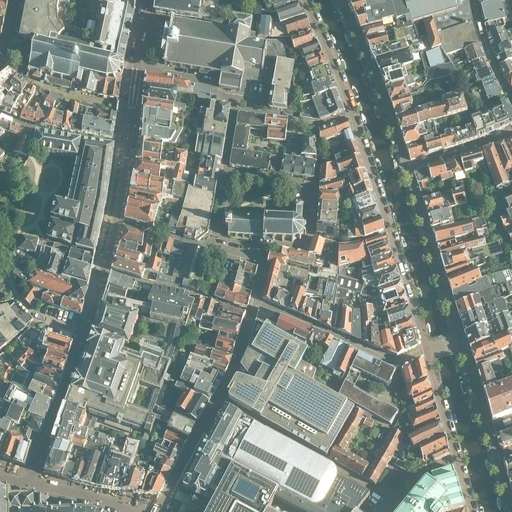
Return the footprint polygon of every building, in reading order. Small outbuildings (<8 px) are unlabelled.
[(21,0),(15,32),(16,33),(20,39),(20,40),(33,42),(34,42),(35,42),(35,40),(89,52),(92,39),(97,40),(98,34),(97,34),(96,33),(95,32),(96,28),(97,27),(98,27),(99,27),(101,20),(97,19),(100,0),(21,0)] [(124,60),(136,0),(100,0),(97,19),(101,20),(99,27),(98,27),(97,27),(96,28),(95,32),(96,33),(97,34),(98,34),(97,40),(92,39),(89,52),(112,57),(124,60)] [(157,0),(155,13),(168,15),(176,17),(176,18),(188,20),(195,21),(195,24),(228,30),(230,21),(216,19),(218,11),(200,8),(201,0),(157,0)] [(256,0),(261,11),(274,13),(282,11),(299,5),(299,4),(297,0),(256,0)] [(362,0),(363,1),(350,4),(355,15),(366,41),(379,37),(386,34),(394,32),(407,28),(413,27),(423,24),(433,21),(437,34),(473,22),(472,17),(469,4),(468,0),(362,0)] [(511,1),(502,2),(500,2),(504,19),(511,16),(511,1)] [(500,2),(479,3),(486,33),(506,27),(505,20),(504,19),(500,2)] [(299,5),(282,11),(274,13),(261,11),(261,17),(273,19),(274,18),(278,18),(280,24),(281,23),(284,23),(286,22),(287,22),(304,16),(299,5)] [(165,63),(164,65),(170,66),(171,66),(180,67),(180,68),(181,68),(181,67),(190,69),(191,70),(191,69),(200,71),(200,73),(211,75),(212,73),(221,74),(221,75),(219,87),(244,91),(246,80),(261,83),(272,85),(273,84),(275,73),(274,73),(276,60),(278,61),(294,64),(294,65),(297,65),(296,61),(292,61),(288,52),(284,41),(267,41),(266,42),(255,40),(255,34),(250,33),(253,18),(231,14),(230,21),(228,30),(195,24),(177,21),(177,22),(175,21),(172,20),(171,24),(172,24),(171,29),(171,30),(167,29),(166,34),(163,54),(166,55),(166,57),(166,61),(165,61),(165,63)] [(310,30),(304,16),(287,22),(288,24),(285,25),(289,38),(308,31),(310,30)] [(273,19),(261,17),(260,25),(258,25),(259,23),(257,23),(256,33),(257,33),(257,38),(271,37),(271,32),(272,28),(272,24),(273,19)] [(423,24),(427,37),(431,50),(441,47),(441,46),(437,34),(433,21),(423,24)] [(271,32),(271,37),(280,38),(282,38),(285,38),(288,38),(289,38),(285,25),(288,24),(287,22),(286,22),(284,23),(281,23),(280,24),(280,25),(278,25),(275,24),(272,24),(272,28),(271,32)] [(473,22),(437,34),(441,46),(441,47),(446,56),(449,55),(463,50),(479,44),(475,30),(473,22)] [(427,37),(423,24),(413,27),(417,39),(427,37)] [(509,26),(506,27),(486,33),(489,41),(507,36),(506,32),(511,29),(511,26),(510,27),(509,26)] [(413,27),(407,28),(411,38),(410,39),(411,41),(417,39),(413,27)] [(394,32),(397,42),(397,43),(410,39),(411,38),(407,28),(394,32)] [(379,37),(366,41),(371,51),(397,42),(394,32),(386,34),(379,37)] [(291,39),(292,44),(287,46),(286,41),(284,41),(288,52),(294,50),(298,49),(316,43),(314,38),(311,33),(309,34),(309,33),(291,39)] [(507,36),(489,41),(489,42),(492,49),(510,43),(511,42),(511,37),(508,39),(507,36)] [(397,42),(371,51),(374,59),(407,50),(411,41),(410,39),(397,43),(397,42)] [(26,70),(28,71),(27,73),(28,73),(28,76),(29,76),(40,80),(40,82),(49,84),(71,89),(72,83),(81,85),(80,91),(94,94),(108,97),(118,99),(122,75),(122,74),(122,73),(123,69),(123,68),(124,66),(123,66),(121,66),(118,61),(112,57),(89,52),(35,40),(34,43),(30,60),(27,60),(27,62),(30,62),(28,69),(26,69),(26,70)] [(511,42),(510,43),(492,49),(495,57),(511,50),(511,47),(511,46),(511,42)] [(316,43),(298,49),(301,55),(295,57),(296,59),(301,58),(302,59),(304,59),(321,52),(316,43)] [(460,59),(482,52),(479,44),(463,50),(465,54),(459,56),(460,59)] [(420,54),(422,62),(425,73),(432,71),(435,81),(457,74),(454,69),(450,63),(448,59),(446,56),(441,47),(431,50),(420,54)] [(407,50),(374,59),(380,74),(404,67),(413,64),(409,50),(407,50)] [(511,50),(495,57),(499,65),(499,66),(510,61),(511,60),(511,50)] [(321,52),(304,59),(302,59),(301,58),(296,59),(296,61),(297,65),(306,63),(310,73),(327,67),(327,66),(327,67),(321,52)] [(485,59),(482,52),(460,59),(452,62),(450,63),(454,69),(459,67),(457,64),(467,61),(468,64),(470,64),(485,59)] [(485,59),(470,64),(472,69),(457,74),(458,78),(474,73),(489,68),(485,59)] [(272,88),(272,89),(272,90),(271,94),(270,100),(269,108),(270,110),(287,112),(287,98),(283,97),(284,92),(289,93),(294,65),(294,64),(278,61),(276,60),(274,73),(275,73),(273,84),(272,85),(273,85),(272,88)] [(511,65),(510,61),(499,66),(505,77),(511,73),(511,65)] [(404,67),(380,74),(386,88),(405,83),(404,80),(416,76),(423,74),(425,73),(422,62),(413,64),(415,71),(406,74),(404,67)] [(305,88),(308,87),(331,78),(327,67),(310,73),(301,76),(305,88)] [(7,68),(0,73),(0,85),(2,88),(7,84),(16,76),(7,68)] [(489,68),(474,73),(458,78),(460,83),(475,78),(477,83),(479,83),(493,77),(489,68)] [(416,76),(404,80),(405,83),(386,88),(391,102),(410,97),(425,92),(423,88),(427,83),(435,81),(432,71),(423,74),(426,82),(422,86),(419,87),(416,76)] [(145,85),(178,89),(178,90),(189,92),(190,86),(190,84),(181,80),(170,78),(154,76),(146,75),(146,76),(146,78),(145,78),(145,79),(146,79),(145,85)] [(16,76),(7,84),(12,89),(14,90),(21,95),(23,91),(27,85),(24,82),(16,76)] [(493,77),(479,83),(481,87),(466,92),(468,97),(482,92),(498,87),(493,77)] [(336,90),(331,78),(308,87),(311,96),(300,98),(300,103),(310,101),(312,100),(312,99),(315,97),(315,98),(336,90)] [(7,84),(2,88),(5,92),(9,96),(10,93),(11,94),(14,90),(12,89),(7,84)] [(145,85),(143,101),(174,105),(175,106),(181,107),(183,95),(193,96),(194,87),(190,86),(189,92),(178,90),(178,89),(145,85)] [(30,86),(27,93),(27,94),(32,97),(36,89),(30,86)] [(194,87),(193,96),(198,97),(197,98),(199,100),(208,102),(208,101),(210,102),(212,94),(200,88),(194,87)] [(498,87),(482,92),(468,97),(469,101),(484,96),(486,101),(503,95),(498,87)] [(312,99),(312,100),(319,120),(344,112),(336,90),(315,98),(315,97),(312,99)] [(60,104),(63,98),(51,92),(48,98),(54,101),(60,104)] [(6,100),(0,109),(0,111),(10,116),(20,99),(11,94),(10,93),(9,96),(6,100)] [(20,99),(10,116),(20,119),(26,108),(32,97),(27,94),(24,101),(20,99)] [(441,98),(442,103),(447,118),(460,114),(467,112),(463,97),(454,100),(452,94),(441,98)] [(410,97),(391,102),(394,111),(411,107),(412,107),(410,97)] [(54,101),(48,98),(45,104),(47,106),(49,107),(54,108),(56,102),(54,101)] [(142,110),(142,111),(173,115),(173,110),(185,112),(186,107),(174,105),(143,101),(143,102),(144,102),(143,110),(142,110)] [(504,101),(500,103),(501,105),(510,126),(511,124),(511,112),(507,103),(505,103),(504,101)] [(26,108),(20,119),(33,123),(37,112),(38,109),(39,109),(39,106),(37,105),(33,103),(30,102),(26,108)] [(200,109),(200,115),(204,115),(203,122),(213,124),(214,123),(227,125),(230,106),(209,103),(209,105),(208,110),(200,109)] [(414,112),(412,113),(396,118),(401,132),(418,126),(433,122),(438,121),(447,119),(447,118),(442,103),(414,111),(414,112)] [(501,106),(489,111),(499,131),(510,126),(501,105),(500,103),(501,106)] [(64,115),(62,130),(70,131),(73,116),(77,117),(79,106),(73,105),(71,113),(69,113),(69,115),(63,114),(63,115),(64,115)] [(37,112),(33,123),(41,126),(49,110),(50,109),(48,108),(49,107),(47,106),(45,111),(38,109),(37,112)] [(411,107),(394,111),(395,112),(396,117),(396,118),(412,113),(411,107)] [(73,116),(70,131),(82,133),(84,119),(87,109),(82,108),(79,118),(73,116)] [(87,109),(84,119),(115,126),(116,115),(98,111),(97,110),(87,109)] [(49,110),(41,126),(42,127),(42,126),(52,128),(56,114),(57,114),(49,110)] [(141,128),(141,129),(170,132),(180,133),(181,131),(183,117),(173,115),(142,111),(142,112),(141,120),(141,121),(141,128)] [(489,111),(479,115),(488,135),(499,131),(489,111)] [(471,119),(470,116),(470,114),(468,115),(467,112),(460,114),(465,129),(470,127),(467,121),(471,119)] [(238,113),(236,127),(247,129),(248,115),(238,113)] [(470,116),(471,119),(474,126),(475,126),(479,139),(488,135),(479,115),(479,113),(470,116)] [(56,114),(52,128),(58,129),(59,130),(59,129),(61,130),(62,130),(64,115),(63,115),(57,114),(56,114)] [(248,115),(247,129),(250,130),(257,131),(258,116),(248,115)] [(258,116),(257,131),(264,132),(264,129),(264,127),(268,127),(269,117),(265,117),(258,116)] [(269,117),(268,127),(286,129),(287,123),(290,124),(290,120),(269,117)] [(84,119),(82,133),(113,139),(115,126),(84,119)] [(347,119),(333,123),(338,135),(343,134),(351,130),(347,119)] [(479,139),(475,126),(474,126),(471,119),(467,121),(470,127),(465,129),(459,130),(458,131),(462,144),(479,139)] [(0,122),(0,130),(5,132),(9,134),(12,124),(2,120),(0,122)] [(418,126),(401,132),(406,145),(408,145),(423,140),(433,138),(437,137),(436,131),(440,130),(438,121),(433,122),(418,126)] [(197,131),(196,136),(224,140),(227,125),(214,123),(213,124),(203,122),(202,131),(197,131)] [(319,129),(320,141),(327,140),(338,135),(333,123),(319,129)] [(12,124),(9,134),(20,138),(21,138),(24,128),(12,124)] [(236,127),(234,138),(251,141),(252,137),(249,137),(250,130),(247,129),(236,127)] [(24,128),(21,138),(34,142),(36,133),(24,128)] [(139,141),(163,144),(168,144),(179,146),(180,133),(170,132),(141,129),(139,141)] [(351,130),(343,134),(347,146),(355,143),(351,130)] [(458,131),(450,133),(451,137),(450,137),(453,147),(462,144),(458,131)] [(445,138),(439,140),(443,150),(453,147),(450,137),(451,137),(450,133),(449,132),(444,134),(445,138)] [(286,135),(268,133),(267,139),(267,140),(283,141),(285,141),(286,135)] [(37,134),(36,136),(34,151),(77,158),(78,159),(82,141),(80,141),(67,139),(66,139),(51,136),(50,136),(38,134),(37,134)] [(224,140),(196,136),(195,146),(223,150),(224,140)] [(21,138),(20,138),(14,152),(29,158),(34,142),(21,138)] [(234,138),(232,150),(246,153),(248,143),(251,143),(251,141),(234,138)] [(301,156),(303,138),(290,138),(287,157),(301,159),(301,156)] [(314,139),(303,138),(301,156),(315,157),(314,139)] [(434,142),(433,138),(423,140),(427,155),(443,150),(439,140),(434,142)] [(408,145),(406,145),(410,160),(427,155),(423,140),(408,145)] [(66,204),(65,205),(81,209),(80,211),(86,212),(82,230),(80,229),(79,236),(76,248),(85,250),(87,251),(94,253),(95,253),(97,246),(101,227),(107,198),(109,186),(110,174),(111,170),(114,146),(82,141),(78,159),(77,158),(67,204),(66,204)] [(163,144),(139,141),(137,160),(160,164),(174,166),(175,155),(161,153),(163,144)] [(511,160),(504,142),(494,146),(504,173),(511,169),(511,160)] [(334,158),(336,162),(337,164),(348,160),(360,156),(355,143),(347,146),(346,146),(348,152),(334,158)] [(223,150),(195,146),(194,155),(201,156),(221,160),(223,150)] [(482,151),(483,153),(482,153),(495,187),(508,182),(504,173),(494,146),(482,151)] [(246,153),(232,150),(230,166),(237,168),(237,167),(244,168),(246,153)] [(479,151),(460,158),(464,173),(475,170),(473,165),(483,162),(479,151)] [(176,152),(175,155),(174,166),(176,166),(176,168),(185,169),(187,153),(176,152)] [(246,153),(244,168),(256,170),(258,155),(246,153)] [(258,155),(256,170),(268,171),(268,172),(271,157),(258,155)] [(221,161),(201,156),(200,166),(219,169),(221,161)] [(348,160),(337,164),(336,164),(339,172),(340,173),(347,171),(348,176),(364,171),(360,156),(348,160)] [(268,172),(280,174),(283,159),(271,157),(268,172)] [(39,158),(23,223),(35,227),(46,186),(58,190),(64,165),(39,158)] [(283,158),(283,159),(280,174),(291,176),(294,159),(291,158),(290,159),(283,158)] [(447,161),(448,162),(448,163),(451,173),(451,176),(452,176),(453,179),(454,182),(466,178),(464,173),(460,158),(447,161)] [(294,159),(291,176),(303,178),(306,161),(294,159)] [(160,164),(137,160),(135,176),(159,180),(160,169),(166,170),(166,169),(175,170),(176,168),(176,166),(174,166),(160,164)] [(306,161),(303,178),(313,180),(316,163),(315,162),(306,161)] [(320,167),(320,176),(319,184),(336,179),(335,173),(339,172),(336,164),(337,164),(336,162),(332,164),(320,167)] [(442,163),(427,167),(430,180),(440,178),(441,182),(453,179),(452,176),(451,176),(451,173),(446,175),(443,165),(442,163)] [(219,169),(200,166),(198,176),(207,177),(206,181),(215,183),(215,182),(217,182),(219,169)] [(416,171),(414,173),(418,184),(420,183),(420,184),(430,180),(427,167),(416,170),(416,171)] [(0,175),(0,180),(12,190),(22,170),(19,168),(11,184),(0,175)] [(176,168),(175,170),(173,182),(174,182),(182,183),(184,171),(185,169),(176,168)] [(348,176),(348,177),(349,177),(352,185),(353,189),(354,188),(357,187),(369,184),(364,171),(348,176)] [(135,176),(132,191),(136,191),(149,193),(171,198),(179,200),(185,201),(188,187),(189,185),(182,183),(174,182),(174,183),(165,181),(159,180),(135,176)] [(215,183),(206,181),(195,178),(193,189),(202,193),(215,196),(217,182),(215,182),(215,183)] [(319,185),(319,194),(327,193),(336,190),(346,187),(342,179),(324,184),(319,185)] [(359,191),(355,192),(354,192),(357,199),(372,194),(369,184),(357,187),(359,191)] [(352,185),(346,187),(351,201),(355,200),(357,199),(354,192),(355,192),(354,188),(353,189),(352,185)] [(193,189),(188,187),(185,201),(180,218),(178,224),(178,226),(186,229),(186,230),(197,232),(200,232),(201,229),(208,232),(211,217),(215,196),(214,196),(215,196),(202,193),(193,189)] [(433,197),(423,201),(428,214),(443,210),(447,209),(450,208),(456,207),(461,206),(466,204),(467,204),(462,188),(451,191),(451,192),(439,196),(433,197)] [(496,188),(491,190),(495,201),(500,200),(496,188)] [(428,190),(421,193),(423,199),(422,199),(423,200),(423,201),(433,197),(431,191),(428,190)] [(132,191),(130,200),(159,207),(160,207),(160,206),(161,206),(162,200),(165,200),(165,202),(177,204),(179,200),(171,198),(149,193),(136,191),(132,191)] [(327,193),(319,194),(319,203),(338,205),(340,205),(337,199),(336,194),(335,193),(330,194),(327,193)] [(372,194),(357,199),(355,200),(351,201),(344,203),(345,208),(354,205),(356,212),(359,212),(359,213),(376,207),(372,194)] [(511,196),(502,201),(504,205),(506,213),(511,210),(511,196)] [(159,207),(130,200),(128,208),(156,217),(156,216),(159,207)] [(225,226),(225,228),(227,228),(227,229),(228,229),(228,234),(227,234),(227,235),(228,235),(228,236),(229,236),(229,235),(235,236),(235,237),(236,237),(236,236),(242,236),(242,238),(243,238),(243,236),(249,237),(249,238),(250,238),(250,237),(256,238),(256,239),(257,239),(257,238),(258,238),(258,245),(263,245),(270,246),(270,245),(273,245),(273,241),(274,241),(274,239),(281,240),(282,242),(283,242),(283,240),(291,240),(291,242),(293,242),(293,240),(298,239),(299,240),(301,239),(300,238),(303,234),(305,235),(306,233),(304,232),(304,227),(306,226),(306,225),(305,225),(304,221),(302,218),(302,206),(304,204),(303,203),(301,204),(291,204),(290,202),(289,204),(290,205),(290,217),(285,216),(285,214),(283,214),(283,216),(275,216),(275,214),(274,214),(274,216),(266,215),(266,213),(264,213),(264,216),(258,216),(258,215),(257,214),(257,216),(251,215),(251,214),(250,214),(250,215),(244,215),(244,214),(243,214),(243,215),(237,214),(237,213),(236,213),(236,214),(230,214),(230,213),(229,213),(229,214),(228,214),(227,215),(229,215),(228,220),(227,220),(227,221),(225,221),(225,223),(226,223),(226,226),(225,226)] [(56,203),(52,219),(77,226),(80,211),(81,209),(65,205),(56,203)] [(319,203),(318,213),(337,215),(338,205),(319,203)] [(466,204),(461,206),(465,223),(470,222),(466,204)] [(359,212),(356,213),(357,213),(353,215),(356,225),(360,223),(360,226),(361,225),(380,219),(376,207),(359,213),(359,212)] [(128,208),(125,220),(152,228),(153,226),(156,217),(128,208)] [(450,208),(428,215),(433,230),(435,230),(454,225),(450,208)] [(172,215),(167,232),(175,235),(176,232),(177,230),(176,230),(177,226),(178,227),(178,226),(178,224),(180,218),(182,210),(178,209),(176,216),(172,215)] [(511,210),(506,213),(508,216),(500,219),(504,228),(511,225),(511,210)] [(77,226),(52,219),(48,238),(52,239),(52,240),(57,241),(57,240),(63,241),(71,246),(71,245),(74,235),(79,236),(80,229),(82,230),(86,212),(80,211),(77,226)] [(318,213),(317,224),(336,226),(337,215),(318,213)] [(361,225),(364,238),(384,231),(380,219),(361,225)] [(435,231),(433,231),(437,244),(454,239),(471,235),(474,234),(474,233),(471,221),(470,222),(465,223),(454,225),(435,230),(435,231)] [(356,225),(353,225),(356,239),(364,238),(361,225),(360,226),(360,223),(357,225),(356,225)] [(336,226),(317,224),(316,233),(326,234),(326,237),(338,238),(339,226),(336,226)] [(347,225),(347,235),(348,239),(356,239),(353,225),(347,225)] [(177,230),(176,232),(177,232),(183,233),(183,234),(185,234),(186,230),(186,229),(178,226),(178,227),(177,226),(176,230),(177,230)] [(122,238),(121,243),(138,248),(142,249),(144,233),(124,228),(122,234),(121,238),(122,238)] [(185,234),(184,237),(197,241),(208,233),(208,232),(201,229),(200,232),(197,232),(186,230),(185,234)] [(456,246),(439,252),(441,258),(466,251),(485,246),(481,231),(474,233),(474,234),(471,235),(473,240),(463,243),(456,246)] [(144,233),(142,249),(141,255),(150,258),(153,237),(153,235),(144,233)] [(22,235),(19,249),(26,251),(26,252),(28,252),(35,253),(39,239),(22,235)] [(385,235),(364,242),(367,251),(388,244),(385,235)] [(157,253),(161,255),(166,239),(162,237),(161,239),(157,253)] [(313,238),(309,253),(315,255),(321,256),(322,250),(325,240),(313,238)] [(166,239),(161,255),(162,255),(170,257),(172,250),(171,250),(174,241),(166,239)] [(454,239),(437,244),(439,252),(456,246),(454,239)] [(511,244),(509,239),(498,243),(502,255),(489,258),(491,267),(509,262),(508,254),(511,252),(511,244)] [(337,244),(325,240),(322,250),(329,251),(328,264),(330,264),(329,270),(318,268),(317,275),(311,274),(311,277),(319,278),(329,281),(330,278),(336,279),(337,276),(338,268),(339,248),(339,246),(337,246),(337,244)] [(171,250),(172,250),(182,253),(186,254),(188,246),(174,241),(171,250)] [(338,268),(339,267),(343,266),(369,260),(367,251),(364,242),(352,245),(339,246),(339,248),(338,268)] [(44,253),(43,256),(49,257),(50,257),(51,258),(52,258),(52,257),(54,258),(55,258),(56,258),(58,259),(61,260),(62,260),(63,258),(65,254),(66,251),(67,248),(65,247),(60,245),(54,243),(53,248),(52,250),(48,249),(45,248),(44,253)] [(121,243),(119,250),(136,255),(138,248),(121,243)] [(466,251),(441,258),(445,270),(470,263),(483,258),(489,257),(489,258),(502,255),(498,243),(486,247),(486,246),(485,246),(466,251)] [(367,251),(369,260),(370,263),(391,255),(388,244),(367,251)] [(172,278),(179,279),(184,281),(187,281),(193,283),(194,279),(200,282),(208,252),(188,246),(186,254),(185,258),(181,258),(178,257),(172,278)] [(276,250),(275,255),(288,258),(288,256),(289,249),(276,250)] [(288,259),(287,261),(307,266),(307,265),(312,266),(315,255),(309,253),(289,249),(288,256),(288,258),(288,259)] [(73,250),(68,262),(76,264),(80,265),(81,266),(92,269),(92,267),(93,262),(95,256),(94,256),(83,253),(76,251),(73,250)] [(141,256),(136,255),(119,250),(119,251),(118,251),(119,252),(117,259),(116,259),(128,262),(138,265),(141,256)] [(156,280),(156,282),(171,285),(182,287),(184,281),(179,279),(172,278),(178,257),(181,258),(182,253),(172,250),(170,257),(167,264),(162,263),(158,275),(156,280)] [(267,263),(271,264),(276,266),(276,264),(286,266),(287,261),(288,259),(288,258),(275,255),(270,254),(267,263)] [(38,262),(35,269),(42,272),(49,274),(54,276),(53,276),(54,276),(55,277),(56,273),(57,270),(59,266),(61,260),(58,259),(56,258),(55,258),(54,258),(52,257),(52,258),(51,258),(50,257),(49,257),(43,256),(42,256),(40,255),(40,256),(40,257),(39,257),(38,262)] [(391,255),(370,263),(362,265),(363,269),(360,270),(362,278),(375,276),(396,269),(391,255)] [(470,263),(445,270),(447,279),(476,268),(486,265),(483,258),(470,263)] [(128,262),(116,259),(116,260),(113,270),(142,279),(145,271),(146,268),(137,266),(138,265),(128,262)] [(145,271),(158,275),(162,263),(162,262),(150,259),(147,268),(146,268),(145,271)] [(232,273),(229,285),(240,288),(244,273),(253,276),(253,275),(256,276),(257,267),(236,261),(232,273)] [(68,262),(62,279),(66,280),(69,281),(70,280),(76,282),(84,285),(88,286),(89,281),(92,269),(81,266),(80,265),(76,264),(68,262)] [(271,264),(268,276),(278,279),(281,267),(285,268),(286,266),(276,264),(276,266),(271,264)] [(311,277),(311,274),(309,273),(309,272),(286,266),(286,267),(289,269),(287,274),(292,275),(292,277),(309,283),(311,277)] [(289,269),(286,267),(285,268),(281,267),(278,279),(282,280),(285,273),(287,274),(289,269)] [(476,268),(447,279),(452,293),(468,286),(475,283),(481,281),(481,280),(476,268)] [(16,270),(13,275),(21,280),(27,283),(40,288),(39,289),(38,292),(45,295),(46,293),(52,295),(53,295),(64,299),(69,301),(79,304),(80,304),(81,302),(70,298),(76,282),(70,280),(69,281),(66,280),(62,279),(55,277),(54,276),(53,276),(54,276),(49,274),(42,272),(35,269),(33,269),(30,277),(23,274),(16,270)] [(396,269),(375,276),(362,278),(353,280),(363,283),(364,287),(377,289),(400,282),(396,269)] [(494,274),(486,278),(492,289),(498,286),(506,284),(506,283),(511,280),(511,269),(502,272),(494,274)] [(215,295),(214,297),(236,305),(238,305),(238,306),(240,306),(247,307),(250,295),(240,292),(241,288),(240,288),(229,285),(232,274),(224,272),(221,283),(219,282),(215,295)] [(112,274),(108,285),(118,288),(128,291),(132,293),(139,295),(141,295),(150,298),(152,287),(136,283),(135,282),(128,280),(112,274)] [(268,276),(263,297),(264,299),(271,302),(275,289),(277,290),(278,287),(276,287),(278,279),(268,276)] [(372,303),(404,293),(400,282),(377,289),(364,287),(363,283),(353,280),(344,278),(337,276),(335,288),(337,288),(335,299),(352,302),(353,292),(361,294),(364,296),(370,297),(372,303)] [(306,291),(306,292),(305,296),(310,297),(316,298),(321,299),(320,306),(321,306),(319,313),(333,315),(333,309),(334,309),(335,299),(337,288),(335,288),(336,282),(329,281),(319,278),(316,293),(306,291)] [(468,286),(452,293),(456,304),(458,304),(478,296),(481,294),(492,289),(486,278),(481,280),(481,281),(475,283),(478,290),(471,293),(468,286)] [(184,281),(182,287),(198,292),(200,282),(194,279),(193,283),(187,281),(184,281)] [(282,280),(278,279),(276,287),(278,287),(286,290),(288,282),(282,280)] [(76,282),(70,298),(81,302),(82,300),(84,301),(88,286),(84,285),(76,282)] [(296,289),(289,309),(298,314),(304,299),(305,296),(306,292),(306,291),(309,285),(304,283),(302,291),(296,289)] [(108,285),(105,295),(125,301),(126,298),(128,293),(128,291),(118,288),(108,285)] [(25,296),(23,298),(24,300),(29,304),(38,292),(39,289),(32,286),(25,296)] [(150,298),(148,305),(153,306),(151,312),(151,313),(150,316),(150,319),(176,325),(181,326),(186,328),(186,327),(186,326),(190,315),(191,312),(194,302),(188,300),(189,297),(189,296),(152,287),(150,298)] [(285,292),(280,306),(289,309),(296,289),(292,287),(290,293),(285,292)] [(478,296),(458,304),(456,305),(459,315),(481,306),(479,301),(483,299),(485,304),(500,299),(496,288),(481,294),(478,296)] [(275,289),(271,302),(280,306),(285,292),(277,290),(275,289)] [(38,292),(29,304),(36,310),(40,303),(41,301),(45,295),(38,292)] [(45,295),(41,301),(53,306),(61,309),(81,315),(83,305),(80,304),(79,304),(69,301),(64,299),(53,295),(52,295),(46,293),(45,295)] [(408,305),(404,293),(372,303),(373,306),(375,315),(383,313),(408,305)] [(105,295),(103,304),(113,307),(137,314),(138,309),(151,313),(151,312),(153,306),(148,305),(148,307),(136,304),(128,301),(125,301),(105,295)] [(136,304),(148,307),(148,305),(150,298),(141,295),(139,295),(136,304)] [(190,315),(186,326),(194,328),(194,325),(196,321),(200,322),(200,323),(203,316),(207,301),(196,297),(196,299),(195,299),(194,302),(191,312),(190,315)] [(310,297),(309,301),(304,316),(311,320),(316,298),(310,297)] [(316,298),(311,320),(317,322),(319,313),(321,306),(320,306),(321,299),(316,298)] [(503,298),(485,304),(490,319),(499,315),(508,312),(503,298)] [(304,316),(309,301),(304,299),(298,314),(304,316)] [(333,315),(331,329),(338,331),(341,310),(338,310),(339,300),(335,299),(334,309),(333,309),(333,315)] [(207,301),(203,316),(208,318),(211,318),(212,315),(214,308),(215,304),(215,303),(207,301)] [(341,310),(338,331),(350,336),(352,315),(352,312),(352,302),(343,301),(341,310)] [(0,350),(8,344),(21,333),(15,325),(20,321),(17,318),(10,308),(8,304),(0,306),(0,350)] [(14,304),(10,308),(17,318),(20,321),(26,327),(33,320),(28,315),(29,314),(20,304),(19,305),(18,304),(16,306),(14,304)] [(97,323),(94,332),(95,332),(95,333),(98,334),(98,335),(110,339),(125,344),(124,345),(129,346),(130,344),(129,344),(139,313),(138,313),(138,314),(137,314),(113,307),(103,304),(99,314),(96,323),(97,323)] [(212,315),(211,318),(241,326),(245,312),(230,308),(220,304),(220,305),(215,304),(214,308),(219,309),(217,316),(212,315)] [(373,306),(360,307),(360,315),(361,341),(371,346),(371,319),(375,318),(373,306)] [(486,320),(481,306),(459,315),(465,333),(479,327),(478,323),(486,320)] [(386,314),(376,317),(376,318),(377,327),(389,325),(390,326),(394,324),(412,319),(408,307),(406,308),(406,307),(386,314)] [(281,316),(260,308),(256,320),(276,329),(281,316)] [(317,322),(324,325),(326,326),(331,329),(333,315),(319,313),(317,322)] [(465,333),(470,348),(511,330),(511,323),(508,314),(505,315),(506,316),(500,318),(499,315),(478,324),(479,327),(465,333)] [(352,315),(350,336),(361,341),(360,315),(352,315)] [(200,322),(198,329),(211,332),(212,331),(216,332),(219,333),(238,337),(241,326),(211,318),(208,318),(203,316),(200,323),(200,322)] [(301,325),(281,316),(276,329),(308,344),(314,331),(301,325)] [(371,319),(371,346),(381,350),(377,327),(376,318),(375,318),(371,319)] [(412,319),(394,324),(396,330),(391,331),(393,338),(397,337),(405,335),(405,334),(416,331),(412,319)] [(309,352),(256,320),(240,367),(227,394),(230,395),(228,398),(228,401),(231,403),(326,456),(354,408),(313,385),(317,373),(310,369),(302,364),(309,352)] [(20,321),(15,325),(21,333),(27,327),(26,327),(20,321)] [(173,341),(166,360),(170,361),(177,343),(181,326),(176,325),(173,341)] [(377,327),(381,350),(397,356),(393,342),(391,331),(390,326),(389,325),(377,327)] [(511,330),(470,348),(475,363),(501,352),(509,348),(511,355),(511,330)] [(326,336),(314,331),(308,344),(315,348),(318,344),(321,346),(326,336)] [(402,339),(406,352),(417,347),(419,343),(416,331),(405,334),(405,335),(406,338),(402,339)] [(73,392),(67,406),(79,412),(85,414),(86,410),(90,411),(89,413),(93,415),(98,417),(106,419),(117,423),(117,424),(119,425),(121,425),(122,425),(132,429),(141,432),(143,427),(146,428),(149,419),(125,410),(126,406),(131,407),(131,406),(139,383),(144,370),(157,374),(162,359),(164,354),(142,346),(138,355),(122,350),(124,345),(125,344),(110,339),(98,335),(98,334),(95,333),(95,332),(94,332),(94,333),(93,333),(88,346),(89,346),(78,377),(73,392)] [(200,341),(199,344),(215,349),(215,350),(230,354),(232,354),(235,344),(235,342),(236,337),(238,337),(219,333),(218,338),(216,344),(207,341),(206,342),(200,341)] [(65,364),(68,355),(72,343),(51,336),(41,334),(36,347),(48,351),(49,349),(46,357),(65,364)] [(321,346),(328,349),(329,350),(334,340),(326,336),(321,346)] [(402,339),(393,342),(397,356),(406,352),(402,339)] [(319,365),(334,372),(335,370),(346,346),(345,346),(334,340),(329,350),(328,349),(326,354),(325,354),(319,365)] [(210,361),(213,362),(228,367),(231,357),(230,356),(230,355),(213,351),(197,346),(194,356),(210,361)] [(346,346),(335,370),(334,372),(333,374),(339,377),(338,379),(341,381),(344,374),(354,353),(355,351),(345,346),(346,346)] [(15,361),(21,368),(27,361),(30,362),(33,364),(42,367),(60,374),(62,374),(65,364),(46,357),(44,363),(35,360),(36,355),(28,349),(15,361)] [(497,354),(475,363),(477,369),(499,361),(504,359),(501,352),(497,354)] [(359,353),(348,375),(357,380),(361,373),(370,377),(377,362),(359,353)] [(220,384),(225,373),(211,368),(213,362),(210,361),(194,356),(190,355),(185,369),(186,370),(220,384)] [(144,370),(139,383),(156,389),(160,391),(164,381),(166,376),(171,362),(170,361),(166,360),(162,359),(157,374),(144,370)] [(423,360),(411,366),(417,383),(428,378),(423,360)] [(25,371),(30,362),(27,361),(21,368),(25,371)] [(499,361),(477,369),(484,391),(504,384),(500,374),(503,372),(499,361)] [(228,367),(213,362),(211,368),(225,373),(228,367)] [(377,362),(370,377),(386,385),(385,386),(388,388),(390,384),(389,383),(397,369),(382,364),(377,362)] [(411,366),(400,369),(405,389),(407,388),(417,383),(411,366)] [(42,367),(38,376),(60,384),(62,374),(60,374),(42,368),(42,367)] [(209,402),(220,384),(186,370),(181,385),(194,390),(193,395),(209,402)] [(36,375),(32,383),(57,393),(60,384),(38,376),(36,375)] [(348,375),(338,395),(347,400),(354,387),(357,380),(348,375)] [(428,378),(417,383),(407,388),(410,399),(411,398),(412,399),(431,391),(428,378)] [(23,390),(29,392),(43,399),(51,402),(53,403),(57,393),(32,383),(27,381),(23,390)] [(511,381),(504,384),(484,391),(492,422),(493,422),(493,421),(511,413),(511,381)] [(175,388),(184,392),(185,392),(186,392),(193,395),(194,390),(181,385),(177,383),(175,388)] [(4,403),(5,404),(12,407),(20,411),(21,410),(24,413),(24,414),(29,415),(31,409),(36,412),(43,399),(29,392),(23,390),(13,386),(4,403)] [(354,387),(347,400),(357,406),(356,409),(357,409),(365,393),(354,387)] [(156,389),(147,412),(152,413),(160,391),(156,389)] [(412,399),(414,405),(415,406),(433,398),(431,391),(420,396),(412,399)] [(203,411),(209,402),(193,395),(186,392),(175,412),(185,416),(197,422),(203,411)] [(365,393),(357,409),(368,415),(375,399),(365,393)] [(408,407),(410,413),(412,415),(416,413),(417,416),(436,406),(433,398),(415,406),(414,405),(413,405),(408,407)] [(31,409),(29,415),(31,417),(42,421),(44,422),(51,402),(43,399),(36,412),(31,409)] [(375,399),(368,415),(379,420),(386,405),(375,399)] [(386,405),(379,420),(390,425),(397,412),(386,405)] [(61,423),(61,424),(80,429),(80,430),(81,430),(87,414),(85,414),(79,412),(67,406),(66,406),(66,408),(65,409),(63,418),(62,418),(60,423),(61,423)] [(126,406),(125,410),(149,419),(149,418),(151,418),(152,415),(153,414),(152,413),(147,412),(131,406),(131,407),(126,406)] [(439,420),(436,406),(417,416),(416,413),(412,415),(410,413),(407,414),(414,431),(439,420)] [(6,439),(0,454),(0,457),(14,463),(20,445),(21,445),(22,440),(23,439),(25,433),(26,430),(32,432),(40,435),(44,422),(42,421),(31,417),(29,415),(24,414),(24,413),(21,410),(20,411),(12,407),(6,421),(12,424),(6,439)] [(189,511),(188,511),(254,511),(264,493),(298,511),(356,511),(372,492),(330,467),(319,461),(273,436),(272,436),(242,418),(225,407),(221,416),(220,416),(206,443),(196,461),(187,479),(184,481),(182,484),(184,488),(187,490),(190,489),(197,493),(195,496),(189,511)] [(347,425),(348,425),(355,430),(360,421),(360,420),(364,413),(356,409),(352,416),(352,417),(347,425)] [(493,422),(492,422),(496,435),(511,429),(511,428),(511,413),(493,421),(493,422)] [(92,432),(98,417),(93,415),(88,431),(92,432)] [(152,415),(151,418),(155,420),(169,425),(170,421),(152,415)] [(167,430),(172,432),(187,439),(195,425),(192,424),(180,418),(180,417),(179,418),(173,415),(170,421),(169,425),(167,430)] [(144,433),(145,433),(150,435),(153,426),(153,425),(154,425),(155,420),(151,418),(149,418),(149,419),(146,428),(144,433)] [(117,423),(106,419),(104,424),(131,434),(132,429),(122,425),(121,425),(119,425),(117,424),(117,423)] [(369,428),(372,422),(366,419),(363,424),(369,428)] [(0,422),(0,454),(6,439),(12,424),(6,421),(4,420),(3,424),(0,422)] [(407,437),(408,438),(411,445),(404,449),(409,454),(415,450),(418,448),(427,443),(443,435),(440,422),(438,423),(418,432),(407,437)] [(61,424),(55,442),(71,447),(74,437),(78,439),(80,438),(81,436),(81,435),(80,434),(80,433),(79,433),(80,430),(80,429),(61,424)] [(348,425),(342,436),(349,441),(355,430),(348,425)] [(511,429),(496,435),(500,447),(499,448),(503,450),(503,449),(511,445),(511,429)] [(22,440),(21,445),(20,445),(14,463),(15,463),(23,466),(24,465),(31,443),(29,442),(32,432),(26,430),(25,433),(23,439),(22,440)] [(167,430),(163,440),(182,450),(187,440),(187,439),(172,432),(167,430)] [(389,437),(399,443),(404,435),(393,430),(389,437)] [(427,443),(418,448),(418,449),(415,450),(417,456),(421,455),(423,460),(431,456),(447,448),(443,435),(427,443)] [(155,436),(152,442),(162,447),(179,456),(182,450),(163,440),(155,436)] [(342,436),(336,447),(343,451),(345,449),(349,441),(342,436)] [(389,437),(385,444),(396,450),(399,443),(389,437)] [(51,452),(51,453),(69,458),(73,447),(71,447),(55,442),(51,452)] [(385,444),(381,451),(392,457),(396,450),(385,444)] [(104,479),(101,489),(104,490),(104,489),(109,490),(109,491),(110,491),(114,491),(115,491),(122,492),(129,471),(130,467),(131,463),(132,458),(136,447),(129,445),(128,446),(125,455),(127,456),(125,461),(118,459),(120,453),(113,451),(110,460),(104,479)] [(156,446),(153,453),(153,454),(157,456),(157,457),(175,464),(179,456),(162,447),(161,449),(156,446)] [(345,452),(343,451),(336,447),(329,459),(337,463),(343,454),(345,452)] [(447,448),(431,456),(423,460),(424,463),(432,459),(434,461),(449,455),(447,448)] [(86,467),(80,484),(81,484),(90,486),(91,487),(97,466),(101,457),(91,453),(83,450),(80,457),(89,460),(86,467)] [(377,458),(388,464),(392,457),(381,451),(377,451),(375,454),(376,457),(377,458)] [(345,468),(352,456),(345,452),(343,454),(337,463),(345,468)] [(51,453),(48,463),(44,474),(62,479),(67,466),(69,458),(51,453)] [(353,472),(360,460),(352,456),(345,468),(353,472)] [(97,466),(91,487),(92,487),(94,487),(94,488),(99,489),(100,489),(101,489),(104,479),(110,460),(101,457),(97,466)] [(175,464),(157,457),(156,460),(160,462),(158,465),(171,472),(175,464)] [(373,465),(384,471),(388,464),(377,458),(373,465)] [(511,458),(503,462),(508,476),(511,474),(511,458)] [(353,472),(362,477),(369,465),(360,460),(353,472)] [(397,460),(394,466),(407,473),(412,465),(404,460),(403,463),(397,460)] [(153,470),(152,476),(165,482),(171,472),(158,465),(155,464),(153,470)] [(86,467),(77,465),(75,472),(72,482),(80,484),(86,467)] [(369,472),(380,478),(384,471),(373,465),(369,472)] [(76,469),(67,466),(62,479),(72,482),(76,469)] [(129,471),(122,492),(128,493),(132,493),(134,494),(134,493),(136,493),(136,494),(137,494),(143,473),(144,471),(130,467),(129,471)] [(399,511),(449,511),(464,507),(452,468),(431,474),(431,475),(426,479),(399,511)] [(143,473),(137,494),(138,494),(142,494),(143,494),(145,494),(152,476),(153,470),(149,469),(148,474),(143,473)] [(365,479),(376,485),(380,478),(369,472),(365,479)] [(152,476),(145,494),(152,495),(155,496),(155,495),(158,496),(157,496),(158,496),(165,482),(152,476)] [(0,511),(100,511),(98,511),(99,508),(97,507),(96,510),(86,509),(86,506),(84,506),(84,509),(74,509),(74,507),(71,507),(71,509),(61,510),(61,507),(58,507),(58,509),(52,510),(52,506),(47,506),(47,499),(49,497),(47,496),(46,498),(37,498),(37,497),(37,494),(35,494),(35,492),(32,491),(32,495),(22,495),(22,492),(19,492),(19,495),(9,495),(9,492),(6,492),(6,495),(0,495),(0,511)] [(298,511),(264,493),(254,511),(298,511)]
